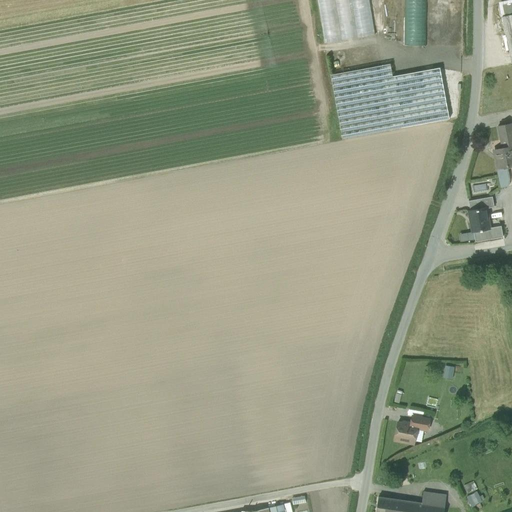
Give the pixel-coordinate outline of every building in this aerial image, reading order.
[(368,0),(317,0),(325,44),(374,35),(368,0)] [(426,0),(404,0),(404,46),(426,46),(426,0)] [(511,2),(499,5),(501,17),(511,14),(511,2)] [(511,14),(501,17),(511,65),(511,14)] [(390,64),(330,75),(342,139),(449,119),(439,68),(392,77),(390,64)] [(511,134),(510,125),(496,128),(501,148),(511,146),(511,147),(511,134)] [(501,148),(494,150),(496,159),(493,160),(496,171),(507,168),(511,167),(511,147),(511,146),(501,148)] [(507,168),(496,171),(500,188),(508,187),(510,180),(507,168)] [(471,192),(487,191),(486,183),(471,184),(471,192)] [(492,197),(468,201),(470,211),(486,208),(494,207),(492,197)] [(470,211),(468,211),(472,232),(473,232),(475,242),(503,237),(501,226),(490,228),(486,208),(470,211)] [(443,377),(452,378),(453,365),(444,365),(443,377)] [(413,410),(412,416),(424,419),(425,412),(413,410)] [(417,425),(428,427),(429,420),(424,419),(412,416),(410,424),(417,425)] [(408,425),(397,423),(394,440),(414,444),(417,425),(410,424),(410,423),(408,425)] [(477,491),(481,502),(488,500),(484,488),(477,491)] [(446,496),(423,492),(421,503),(445,507),(446,496)] [(475,493),(467,497),(472,506),(480,501),(475,493)] [(402,500),(378,496),(375,511),(388,511),(390,507),(400,509),(402,500)] [(421,503),(402,500),(400,509),(390,507),(388,511),(443,511),(445,507),(421,503)]
